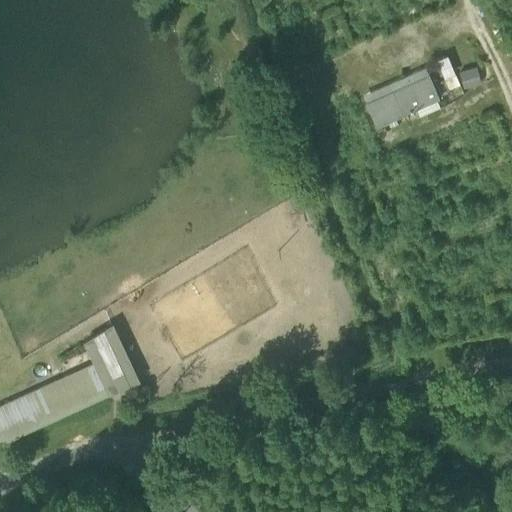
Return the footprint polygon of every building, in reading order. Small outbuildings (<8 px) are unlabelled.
[(435,59),(442,78),(454,73),(446,54),(435,59)] [(365,101),(428,74),(425,66),(361,94),(365,101)] [(476,66),(458,71),(463,88),(481,83),(476,66)] [(459,85),(454,73),(442,78),(447,89),(459,85)] [(428,74),(365,101),(375,126),(415,109),(436,99),(439,98),(428,74)] [(440,108),(436,99),(415,109),(419,117),(440,108)] [(96,370),(107,394),(135,382),(111,326),(83,343),(84,345),(96,370)] [(0,443),(107,394),(96,370),(0,413),(0,443)]
